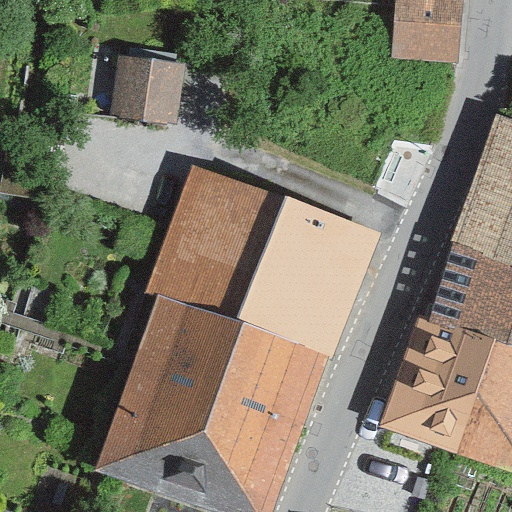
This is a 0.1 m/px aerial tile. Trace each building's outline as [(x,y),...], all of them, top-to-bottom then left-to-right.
[(459,61),(465,18),(406,12),(400,56),(459,61)] [(175,69),(129,62),(122,107),(168,113),(175,69)] [(465,248),(511,264),(511,123),(510,123),(465,248)] [(55,157),(12,150),(8,171),(51,179),(55,157)] [(272,252),(289,207),(208,179),(167,289),(172,291),(144,372),(132,367),(118,409),(126,412),(109,463),(246,511),(263,511),(287,446),(298,450),(306,429),(291,423),(316,353),(266,338),(279,305),(244,292),(261,248),(272,252)] [(266,338),(316,353),(324,355),(370,238),(289,207),(272,252),(261,248),(244,292),(279,305),(266,338)] [(511,264),(465,248),(443,323),(428,318),(427,321),(495,347),(511,352),(511,264)] [(427,321),(391,424),(458,449),(495,347),(427,321)] [(511,352),(495,347),(458,449),(511,466),(511,352)]
